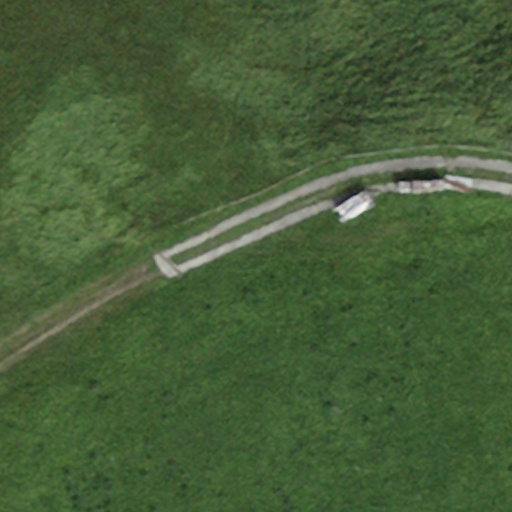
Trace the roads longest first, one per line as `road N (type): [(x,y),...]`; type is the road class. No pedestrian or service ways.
road 1 (track): [(511,184),(430,174),(365,180),(158,271)]
road 2 (track): [(0,376),(158,271)]
